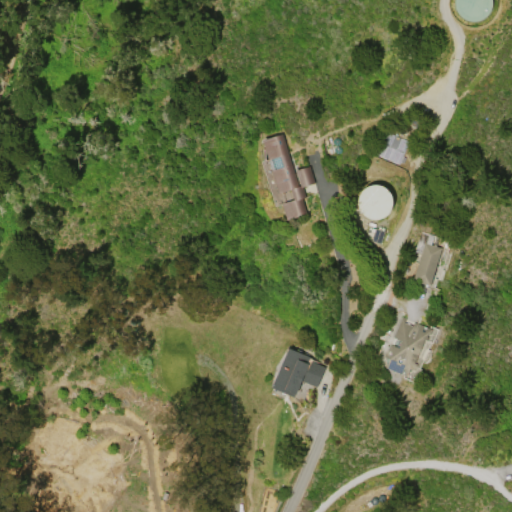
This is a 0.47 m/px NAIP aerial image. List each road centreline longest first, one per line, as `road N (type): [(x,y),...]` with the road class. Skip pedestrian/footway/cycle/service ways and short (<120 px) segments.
road 1 (residential): [(511,502),(471,471),(411,462),(356,477),(314,511)]
road 2 (residential): [(285,511),(353,356)]
